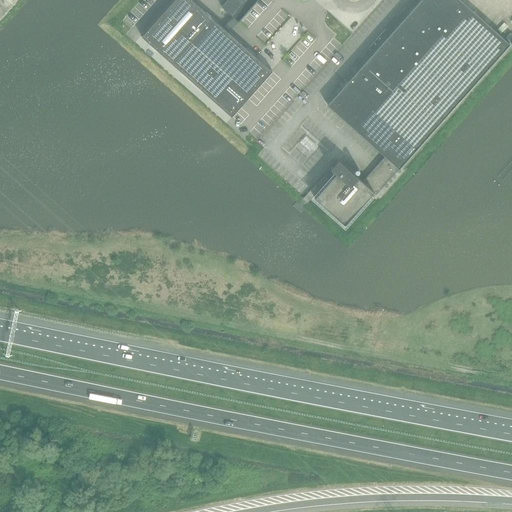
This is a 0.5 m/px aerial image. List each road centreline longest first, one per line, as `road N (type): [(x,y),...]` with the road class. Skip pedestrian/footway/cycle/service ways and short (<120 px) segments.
road 1 (motorway): [(511,433),(0,332)]
road 2 (motorway): [(0,372),(511,472)]
road 3 (motorway): [(248,511),(358,498),(511,500)]
